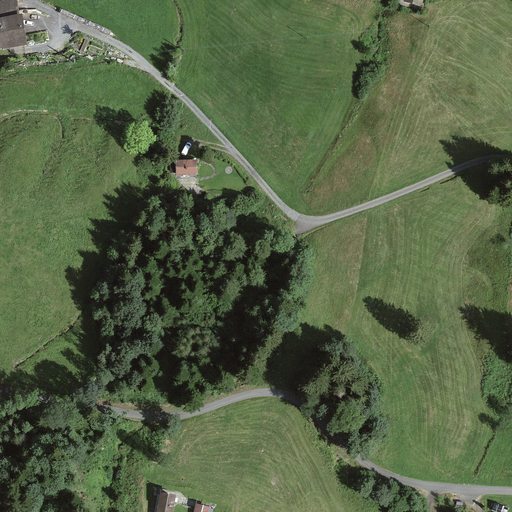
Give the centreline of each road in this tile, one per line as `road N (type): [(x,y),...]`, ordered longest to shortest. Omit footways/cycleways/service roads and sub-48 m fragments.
road 1 (unclassified): [(511,490),(400,480),(343,447),(281,393),(177,415),(0,387)]
road 2 (track): [(301,227),(187,104),(121,48),(53,17)]
